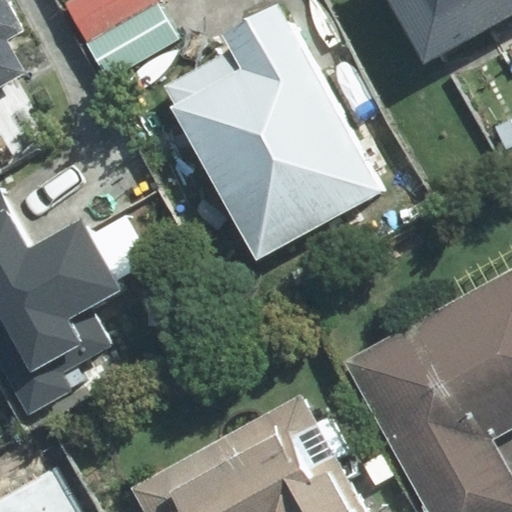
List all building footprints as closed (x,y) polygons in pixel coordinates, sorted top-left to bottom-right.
[(0,0),(0,178),(8,174),(0,158),(0,93),(34,74),(16,41),(32,31),(15,0),(0,0)] [(79,0),(73,4),(93,40),(165,0),(79,0)] [(511,0),(409,0),(444,62),(511,25),(511,0)] [(392,193),(292,9),(241,38),(247,50),(178,88),(271,259),(392,193)] [(8,190),(0,194),(0,345),(37,413),(79,390),(69,372),(117,346),(99,312),(125,298),(85,226),(40,250),(8,190)] [(511,277),(357,364),(439,511),(511,511),(511,465),(497,439),(511,431),(511,277)] [(332,375),(321,354),(308,360),(319,382),(332,375)] [(373,511),(310,399),(143,492),(154,511),(373,511)]
